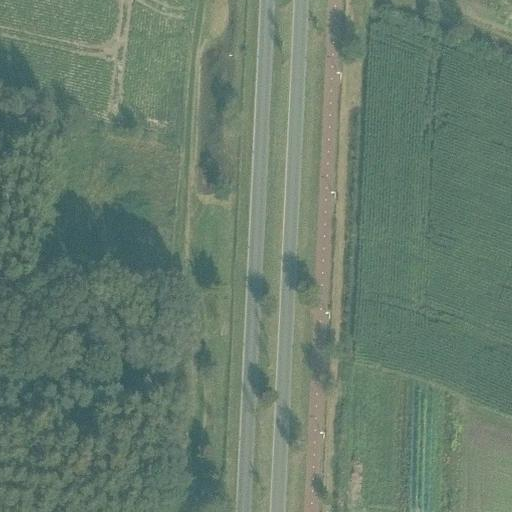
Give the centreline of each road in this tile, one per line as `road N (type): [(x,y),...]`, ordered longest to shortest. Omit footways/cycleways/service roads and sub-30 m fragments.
road 1 (secondary): [(274,511),(300,0)]
road 2 (secondary): [(266,0),(242,511)]
